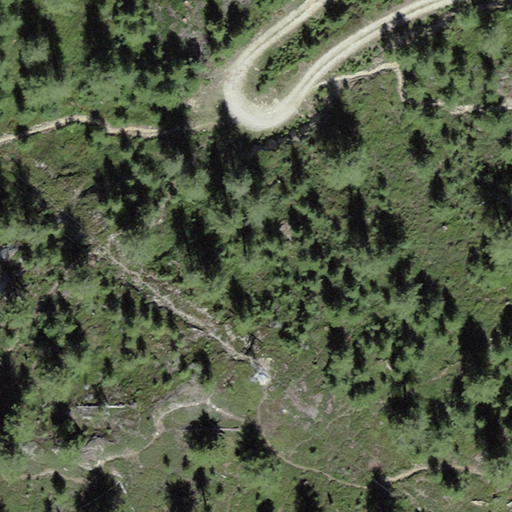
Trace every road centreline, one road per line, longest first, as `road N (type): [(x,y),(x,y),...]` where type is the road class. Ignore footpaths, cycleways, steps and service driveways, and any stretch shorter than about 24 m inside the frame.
road 1 (track): [(453,0),(347,46),(312,81)]
road 2 (track): [(240,106),(234,79),(255,49),(314,0)]
